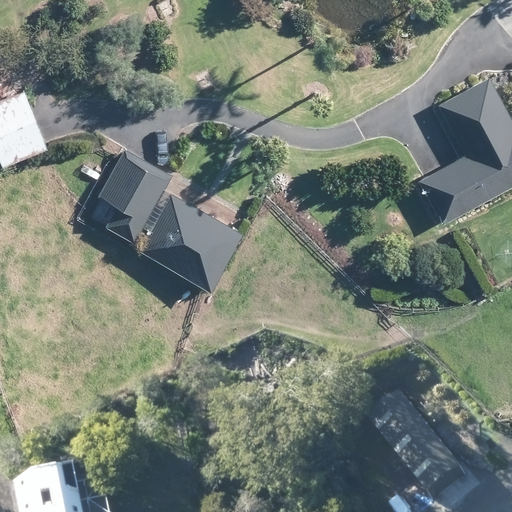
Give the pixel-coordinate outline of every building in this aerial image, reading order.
[(460,156),(418,181),(442,227),(511,188),(511,125),(486,79),(436,102),(460,156)] [(23,92),(0,100),(0,165),(44,149),(23,92)] [(166,173),(118,149),(80,225),(211,292),(245,226),(170,187),(167,193),(158,189),(166,173)] [(403,400),(366,429),(431,511),(468,482),(403,400)] [(86,511),(80,475),(12,487),(16,511),(86,511)]
